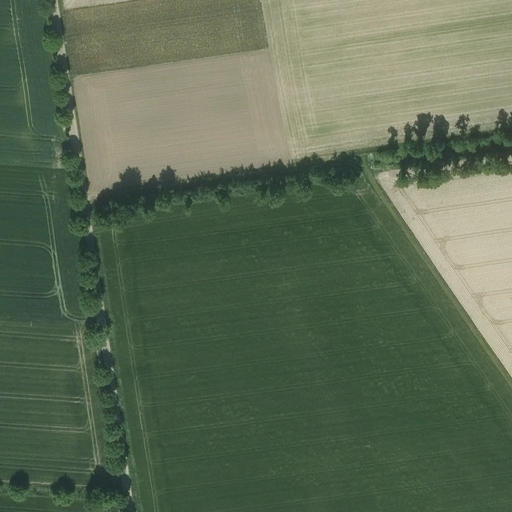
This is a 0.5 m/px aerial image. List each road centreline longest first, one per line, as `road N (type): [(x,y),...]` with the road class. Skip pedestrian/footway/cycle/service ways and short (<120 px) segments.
road 1 (unclassified): [(52,0),(130,511)]
road 2 (track): [(82,200),(361,157)]
road 3 (track): [(511,384),(358,153)]
